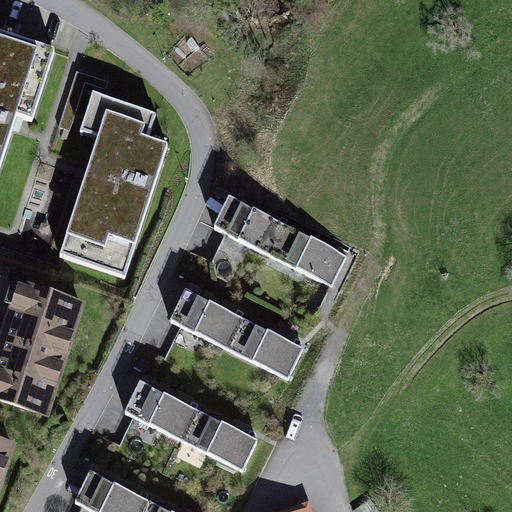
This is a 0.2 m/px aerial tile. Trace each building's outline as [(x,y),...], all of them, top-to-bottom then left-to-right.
[(0,181),(41,58),(0,44),(0,181)] [(184,136),(101,111),(57,257),(140,282),(184,136)] [(347,262),(229,198),(208,237),(326,301),(347,262)] [(88,302),(15,280),(0,329),(0,400),(52,416),(88,302)] [(301,350),(184,289),(157,342),(274,402),(301,350)] [(138,373),(117,414),(255,483),(276,441),(138,373)] [(0,432),(0,499),(20,439),(0,432)] [(188,511),(86,463),(65,508),(73,511),(188,511)]
